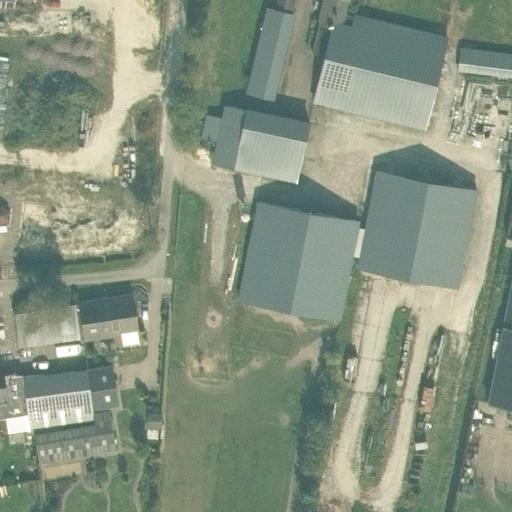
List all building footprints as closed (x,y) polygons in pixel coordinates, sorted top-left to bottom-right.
[(266,7),(246,92),(251,94),(272,99),(293,13),(289,12),(291,0),(277,0),(276,9),(272,8),(266,7)] [(343,13),(346,0),(320,0),(316,19),(318,19),(311,50),(323,53),(311,102),(424,129),(446,37),(354,15),(354,16),(343,13)] [(457,69),(511,76),(511,54),(459,48),(457,69)] [(79,69),(78,105),(106,106),(108,70),(79,69)] [(213,163),(232,167),(296,180),(309,119),(245,106),(244,109),(224,105),(222,117),(205,114),(201,138),(217,141),(213,163)] [(153,147),(154,110),(135,110),(134,147),(153,147)] [(356,267),(458,287),(477,188),(375,168),(356,267)] [(22,261),(140,251),(133,180),(87,184),(89,205),(39,209),(36,171),(14,173),(22,261)] [(239,300),(259,304),(340,319),(359,221),(258,201),(239,300)] [(511,275),(487,403),(511,408),(511,275)] [(120,334),(122,346),(138,343),(136,331),(131,295),(79,303),(85,340),(120,334)] [(107,407),(118,405),(112,363),(86,367),(93,420),(32,431),(37,463),(115,449),(107,407)] [(0,365),(0,413),(26,410),(21,370),(1,373),(0,365)] [(150,413),(149,426),(161,427),(162,413),(150,413)] [(94,470),(87,472),(89,479),(95,478),(94,470)]
